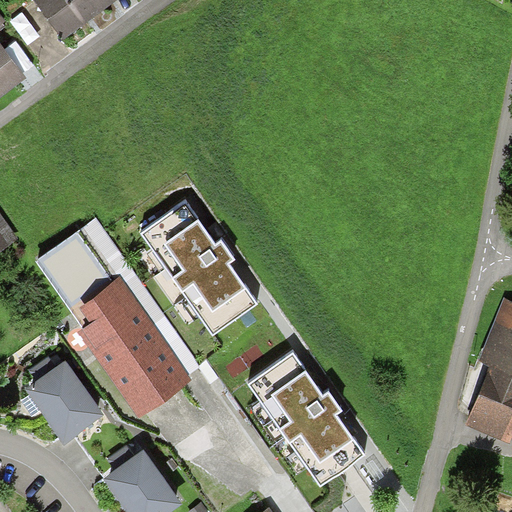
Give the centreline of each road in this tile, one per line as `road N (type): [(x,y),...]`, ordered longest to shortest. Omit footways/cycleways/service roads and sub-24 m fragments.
road 1 (residential): [(0,112),(158,0)]
road 2 (residential): [(441,433),(482,256)]
road 3 (residential): [(482,256),(511,83)]
